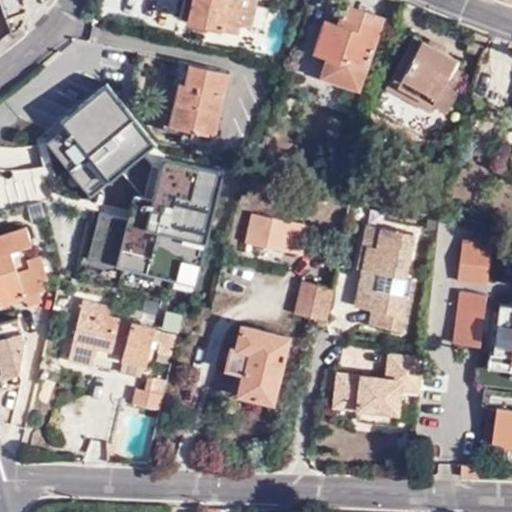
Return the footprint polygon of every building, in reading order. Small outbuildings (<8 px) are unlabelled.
[(194,0),(183,0),(180,18),(189,20),(194,0)] [(194,0),(189,20),(238,31),(240,23),(253,26),(258,0),(194,0)] [(346,4),(343,12),(356,16),(358,8),(346,4)] [(343,12),(338,25),(328,56),(321,76),(360,90),(385,19),(358,8),(356,16),(343,12)] [(328,56),(338,25),(326,20),(315,52),(328,56)] [(480,35),(474,33),(468,50),(487,56),(492,39),(489,38),(480,35)] [(390,79),(435,104),(448,112),(468,76),(454,68),(459,60),(415,36),(390,79)] [(187,135),(188,129),(191,119),(172,115),(180,81),(186,83),(191,62),(179,59),(163,129),(187,135)] [(172,185),(216,196),(230,135),(222,134),(216,133),(225,93),(230,71),(191,62),(186,83),(180,81),(172,115),(191,119),(188,129),(215,135),(207,167),(176,160),(172,185)] [(431,112),(435,104),(390,79),(386,87),(431,112)] [(92,192),(153,142),(106,84),(44,135),(92,192)] [(216,133),(222,134),(232,94),(225,93),(216,133)] [(44,201),(44,171),(8,171),(8,202),(44,201)] [(300,254),(307,224),(253,212),(247,242),(245,252),(264,256),(266,246),(300,254)] [(378,247),(382,227),(368,223),(358,268),(363,270),(368,246),(378,247)] [(29,295),(42,292),(46,291),(40,271),(45,270),(41,256),(28,260),(30,268),(19,270),(12,250),(34,244),(28,227),(0,235),(0,298),(2,305),(27,297),(29,295)] [(416,234),(382,227),(378,247),(368,246),(363,270),(364,270),(373,272),(364,309),(374,310),(370,324),(402,331),(413,280),(406,279),(416,234)] [(458,281),(488,284),(494,241),(464,237),(458,281)] [(355,306),(364,309),(373,272),(364,270),(355,306)] [(303,280),(295,313),(326,319),(333,286),(303,280)] [(454,340),(482,346),(488,293),(461,290),(454,340)] [(45,302),(42,292),(27,297),(30,306),(45,302)] [(81,309),(82,309),(112,316),(115,306),(84,298),(81,309)] [(511,354),(511,306),(501,304),(495,352),(511,354)] [(112,316),(82,309),(74,342),(69,360),(93,366),(98,348),(124,354),(122,358),(148,365),(153,346),(158,347),(159,343),(160,344),(158,352),(172,355),(176,335),(157,330),(157,328),(133,322),(112,316)] [(19,373),(25,338),(19,317),(0,322),(0,344),(9,375),(19,373)] [(290,337),(243,325),(237,349),(233,348),(228,367),(245,372),(239,394),(274,402),(290,337)] [(422,394),(425,356),(388,352),(385,377),(339,372),(335,406),(359,409),(358,416),(398,421),(401,391),(422,394)] [(494,359),(511,361),(511,354),(495,352),(494,359)] [(164,394),(168,380),(148,376),(145,390),(136,388),(133,403),(161,410),(164,394)] [(511,391),(485,387),(484,404),(498,406),(493,438),(511,440),(511,391)]
